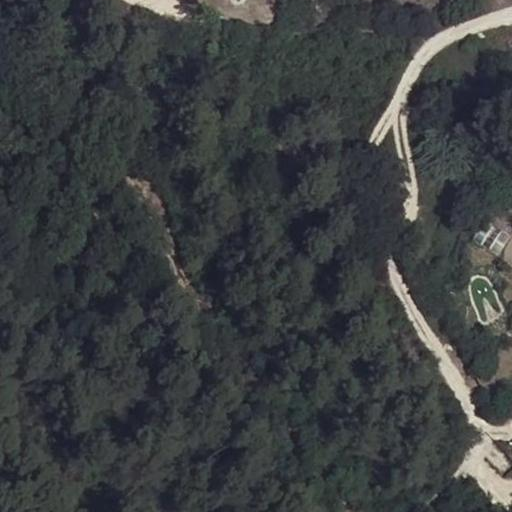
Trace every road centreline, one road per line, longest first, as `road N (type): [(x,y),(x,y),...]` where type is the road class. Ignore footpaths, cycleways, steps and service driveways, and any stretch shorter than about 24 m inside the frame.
road 1 (unknown): [(511,16),(416,51),(379,96),(350,183),(401,295),(488,441)]
road 2 (track): [(511,419),(414,511)]
